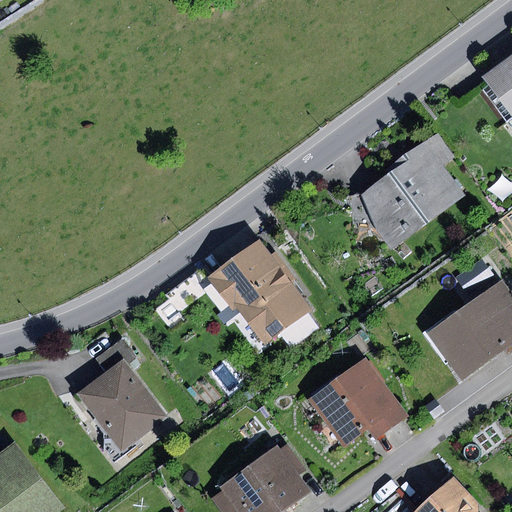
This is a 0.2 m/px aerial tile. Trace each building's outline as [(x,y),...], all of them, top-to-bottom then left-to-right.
[(511,56),(484,78),(486,81),(511,114),(511,56)] [(389,176),(362,195),(377,228),(392,251),(464,196),(443,166),(454,157),(437,135),(386,171),(389,176)] [(377,228),(362,195),(349,196),(353,229),(362,231),(377,228)] [(239,308),(285,274),(260,240),(209,278),(234,311),(239,308)] [(481,259),(455,277),(469,295),(494,277),(481,259)] [(285,274),(239,308),(266,344),(279,333),(307,312),(312,309),(285,274)] [(511,293),(503,281),(429,334),(463,381),(511,345),(511,324),(511,323),(511,293)] [(319,328),(307,312),(279,333),(290,349),(319,328)] [(96,357),(108,372),(124,360),(135,352),(124,337),(96,357)] [(367,358),(309,400),(343,448),(369,430),(376,439),(409,416),(367,358)] [(108,372),(79,395),(123,453),(169,418),(124,360),(108,372)] [(436,399),(425,407),(434,419),(445,412),(436,399)] [(0,511),(61,511),(66,509),(16,442),(0,454),(0,511)] [(289,443),(281,450),(301,478),(310,471),(289,443)] [(278,446),(220,487),(223,491),(213,498),(221,511),(285,511),(312,493),(301,478),(281,450),(278,446)] [(478,511),(478,502),(454,478),(418,511),(478,511)]
